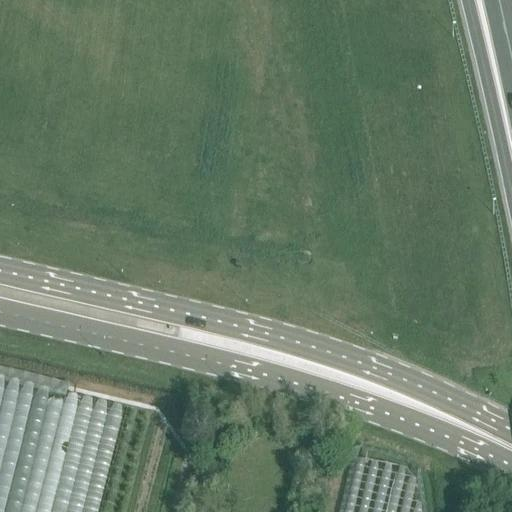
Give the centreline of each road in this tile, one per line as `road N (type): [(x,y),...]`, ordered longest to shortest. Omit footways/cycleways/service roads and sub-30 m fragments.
road 1 (secondary): [(274,354),(165,311),(0,274)]
road 2 (secondary): [(0,312),(165,350),(274,354)]
road 3 (secondary): [(511,444),(415,398),(274,354)]
road 4 (motorway): [(467,0),(511,211)]
